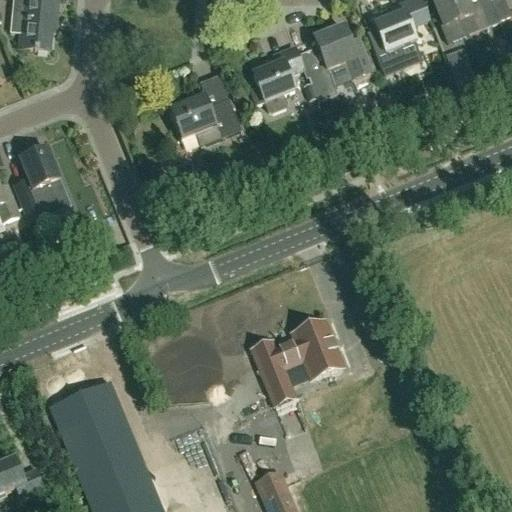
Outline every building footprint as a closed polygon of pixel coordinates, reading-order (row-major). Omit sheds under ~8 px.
[(28,0),(27,17),(12,16),(10,36),(21,36),(20,52),(35,53),(35,55),(50,56),(51,38),(55,38),(58,0),(28,0)] [(466,39),(498,26),(488,1),(467,10),(463,0),(432,0),(444,30),(460,23),(466,39)] [(499,24),(511,19),(503,0),(500,0),(491,4),(499,24)] [(408,30),(428,22),(419,1),(394,11),(398,19),(374,29),(385,57),(414,45),(408,30)] [(356,80),(370,74),(358,44),(349,47),(343,32),(314,44),(326,74),(350,64),(356,80)] [(434,43),(427,47),(438,67),(445,62),(434,43)] [(258,92),(250,95),(256,111),(265,107),(269,116),(286,108),(283,100),(294,96),(288,80),(301,75),(302,74),(297,61),(294,52),(274,61),(278,70),(254,80),(258,92)] [(308,82),(310,86),(316,101),(318,106),(337,98),(329,77),(319,81),(317,78),(308,82)] [(316,101),(310,86),(302,90),(308,105),(316,101)] [(200,152),(241,136),(227,102),(208,110),(203,100),(168,114),(181,146),(195,140),(200,152)] [(29,183),(12,189),(18,205),(34,199),(35,198),(34,194),(45,190),(50,203),(57,200),(64,196),(46,153),(21,164),(29,183)] [(271,189),(282,184),(276,169),(264,174),(271,189)] [(0,236),(6,234),(3,227),(19,220),(6,190),(0,192),(0,236)] [(28,227),(43,221),(34,199),(18,205),(28,227)] [(44,258),(52,276),(52,277),(86,264),(79,245),(44,258)] [(273,353),(282,374),(302,366),(310,385),(341,372),(323,326),(291,339),(294,344),(273,353)] [(251,355),(265,389),(273,411),(293,403),(282,374),(273,353),(271,347),(251,355)] [(89,511),(160,511),(105,375),(65,390),(72,407),(51,416),(89,511)] [(19,505),(44,494),(36,474),(21,480),(13,462),(0,467),(0,499),(14,493),(19,505)] [(268,511),(291,511),(277,479),(257,487),(268,511)]
